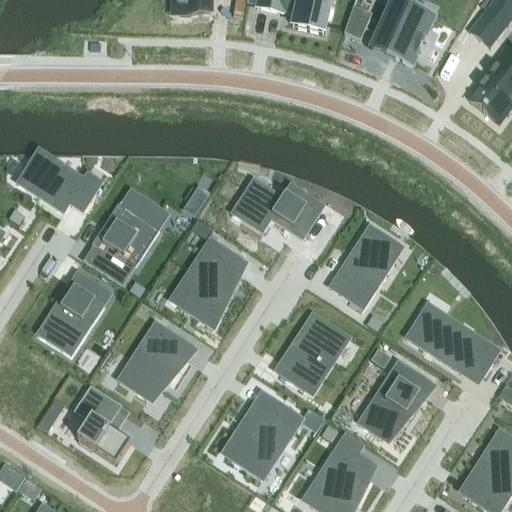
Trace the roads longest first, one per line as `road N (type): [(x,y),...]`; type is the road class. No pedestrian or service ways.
road 1 (tertiary): [(3,76),(194,77),(320,100),(421,148),(511,222)]
road 2 (residential): [(135,511),(289,273)]
road 3 (residential): [(115,511),(0,436)]
road 4 (residential): [(397,511),(463,410)]
